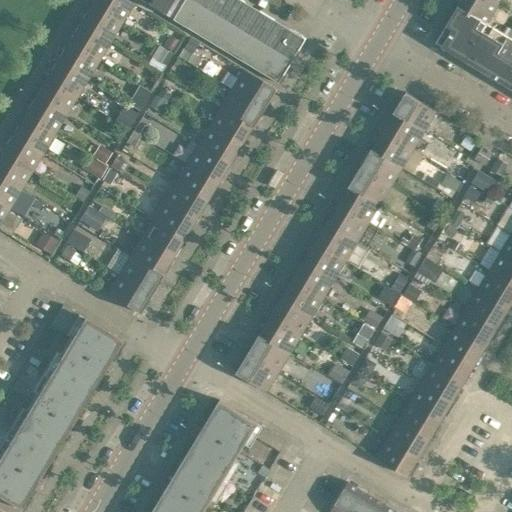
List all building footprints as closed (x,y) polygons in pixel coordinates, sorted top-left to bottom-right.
[(134,3),(129,0),(93,0),(91,4),(122,23),(134,3)] [(140,0),(164,14),(172,0),(140,0)] [(304,38),(241,0),(183,0),(172,19),(277,82),(304,38)] [(461,0),(458,6),(487,24),(488,23),(499,4),(492,0),(461,0)] [(80,22),(111,41),(122,23),(91,4),(80,22)] [(511,37),(488,23),(487,24),(458,6),(436,42),(511,87),(511,37)] [(68,41),(99,60),(111,41),(80,22),(68,41)] [(181,40),(171,34),(165,45),(174,51),(181,40)] [(190,36),(178,56),(196,66),(201,58),(193,53),(199,42),(190,36)] [(57,59),(88,78),(99,60),(68,41),(57,59)] [(159,44),(152,56),(165,64),(172,52),(159,44)] [(46,78),(77,97),(88,78),(57,59),(46,78)] [(274,88),(243,69),(231,89),(262,107),(274,88)] [(35,96),(66,115),(77,97),(46,78),(35,96)] [(171,94),(161,88),(157,95),(167,101),(171,94)] [(220,107),(251,126),(262,107),(231,89),(220,107)] [(437,110),(406,92),(394,112),(425,130),(437,110)] [(166,101),(156,95),(149,106),(160,112),(166,101)] [(66,115),(35,96),(24,115),(55,133),(66,115)] [(133,96),(129,103),(139,109),(143,102),(133,96)] [(114,108),(100,101),(96,108),(110,116),(114,108)] [(119,117),(130,124),(138,111),(127,104),(119,117)] [(209,126),(240,144),(251,126),(220,107),(209,126)] [(383,130),(414,149),(425,130),(394,112),(383,130)] [(55,133),(24,115),(12,133),(43,152),(55,133)] [(138,123),(134,131),(141,135),(142,136),(147,128),(138,123)] [(197,144),(228,163),(240,144),(209,126),(197,144)] [(372,149),(403,167),(414,149),(383,130),(372,149)] [(127,142),(135,146),(141,135),(133,131),(127,142)] [(43,152),(12,133),(1,152),(32,170),(43,152)] [(477,139),(470,135),(464,146),(471,150),(477,139)] [(186,163),(217,181),(228,163),(197,144),(186,163)] [(106,164),(113,153),(100,145),(93,157),(106,164)] [(483,145),(475,158),(486,165),(494,152),(483,145)] [(361,167),(392,186),(403,167),(372,149),(361,167)] [(32,170),(1,152),(0,153),(0,176),(21,189),(32,170)] [(107,167),(89,156),(81,167),(100,178),(107,167)] [(125,162),(118,157),(111,168),(119,172),(125,162)] [(508,164),(499,159),(493,169),(502,175),(508,164)] [(175,181),(206,200),(217,181),(186,163),(175,181)] [(465,179),(471,169),(462,163),(455,174),(465,179)] [(349,186),(380,204),(392,186),(361,167),(349,186)] [(420,169),(416,175),(437,187),(441,181),(420,169)] [(118,175),(110,170),(104,180),(111,185),(118,175)] [(483,188),(490,176),(480,170),(473,182),(483,188)] [(448,173),(442,183),(456,191),(462,181),(448,173)] [(21,189),(0,176),(0,201),(10,207),(21,189)] [(206,200),(175,181),(164,200),(195,218),(206,200)] [(81,185),(75,195),(83,200),(90,190),(81,185)] [(481,191),(471,185),(465,195),(475,202),(481,191)] [(338,204),(369,223),(380,204),(349,186),(338,204)] [(195,218),(164,200),(153,218),(184,237),(195,218)] [(0,223),(10,207),(0,201),(0,223)] [(103,204),(98,211),(110,218),(115,211),(103,204)] [(327,223),(358,241),(369,223),(338,204),(327,223)] [(99,232),(108,218),(88,206),(80,220),(99,232)] [(457,225),(463,213),(456,209),(449,220),(457,225)] [(443,217),(434,212),(427,225),(435,230),(443,217)] [(173,255),(184,237),(153,218),(147,214),(143,221),(149,225),(142,237),(173,255)] [(358,241),(327,223),(316,241),(347,260),(358,241)] [(445,232),(453,237),(458,227),(451,223),(445,232)] [(67,241),(83,251),(90,239),(74,229),(67,241)] [(44,232),(36,246),(51,255),(60,241),(44,232)] [(422,237),(414,232),(408,243),(416,248),(422,237)] [(501,252),(511,258),(511,233),(501,252)] [(173,255),(142,237),(130,255),(161,274),(173,255)] [(347,260),(316,241),(305,259),(336,278),(347,260)] [(67,244),(60,254),(77,264),(82,256),(75,251),(76,250),(67,244)] [(119,273),(150,292),(161,274),(130,255),(130,256),(117,248),(106,266),(119,273)] [(422,255),(412,249),(406,260),(415,266),(422,255)] [(430,249),(426,257),(436,263),(441,256),(430,249)] [(490,270),(511,283),(511,258),(501,252),(490,270)] [(431,278),(439,265),(425,257),(417,270),(431,278)] [(336,278),(305,259),(293,278),(324,297),(336,278)] [(478,289),(509,308),(511,302),(511,283),(490,270),(478,289)] [(107,293),(138,312),(150,292),(119,273),(107,293)] [(400,291),(407,281),(398,276),(391,286),(400,291)] [(324,297),(293,278),(282,296),(313,315),(324,297)] [(412,299),(419,289),(410,283),(403,294),(412,299)] [(393,305),(400,294),(390,289),(384,299),(393,305)] [(467,307),(498,326),(509,308),(478,289),(467,307)] [(405,311),(411,301),(402,295),(396,306),(405,311)] [(313,315),(282,296),(271,315),(302,334),(313,315)] [(0,496),(19,509),(37,480),(42,483),(47,474),(42,471),(70,424),(75,428),(81,419),(76,415),(104,368),(109,371),(115,362),(110,359),(122,339),(63,304),(51,324),(71,336),(0,453),(0,496)] [(498,326),(467,307),(456,326),(487,344),(498,326)] [(368,320),(377,325),(383,315),(374,310),(368,320)] [(302,334),(271,315),(260,333),(291,352),(302,334)] [(394,334),(402,321),(392,315),(384,328),(394,334)] [(360,333),(369,339),(375,329),(366,323),(360,333)] [(487,344),(456,326),(445,344),(476,363),(487,344)] [(291,352),(260,333),(249,352),(280,371),(291,352)] [(385,349),(392,339),(382,333),(376,344),(385,349)] [(476,363),(445,344),(434,363),(465,381),(476,363)] [(344,357),(352,363),(358,353),(350,347),(344,357)] [(237,372),(268,390),(280,371),(249,352),(237,372)] [(370,374),(376,363),(368,358),(361,368),(370,374)] [(329,374),(343,383),(351,370),(337,362),(329,374)] [(465,381),(434,363),(422,381),(453,400),(465,381)] [(362,387),(368,377),(360,371),(353,381),(362,387)] [(453,400),(422,381),(411,400),(442,418),(453,400)] [(326,386),(321,395),(329,400),(334,391),(326,386)] [(328,404),(317,398),(312,407),(323,414),(328,404)] [(151,511),(204,511),(252,433),(281,450),(287,440),(220,399),(203,428),(197,425),(192,434),(197,437),(169,484),(164,480),(158,489),(164,492),(151,511)] [(442,418),(411,400),(400,418),(431,437),(442,418)] [(2,406),(0,408),(0,418),(3,420),(9,410),(2,406)] [(431,437),(400,418),(389,437),(420,455),(431,437)] [(377,456),(408,475),(420,455),(389,437),(377,456)] [(348,481),(329,511),(356,511),(368,493),(348,481)] [(382,511),(387,505),(368,493),(356,511),(382,511)]
